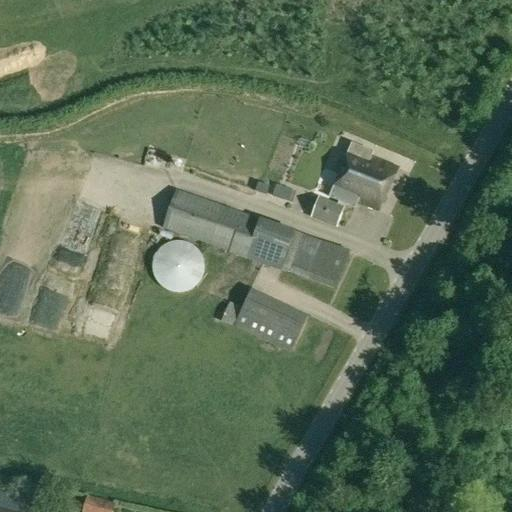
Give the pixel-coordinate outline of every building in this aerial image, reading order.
[(311,218),(338,227),(345,209),(344,209),(345,204),(355,208),(357,203),(379,213),(397,175),(369,162),(373,153),(352,145),(330,198),(339,202),(338,206),(319,199),(311,218)] [(296,192),(273,185),(269,197),(292,204),(296,192)] [(281,272),(295,233),(295,231),(223,207),(177,191),(163,230),(210,246),(281,272)] [(58,237),(77,244),(91,205),(72,198),(58,237)] [(295,233),(281,272),(338,290),(350,252),(295,233)] [(46,259),(72,268),(78,250),(52,241),(46,259)] [(153,267),(154,273),(156,279),(160,284),(165,289),(170,291),(177,293),(183,292),(189,290),(195,287),(199,283),(202,277),(204,271),(204,265),(202,258),(199,253),(195,248),(190,244),(184,242),(178,242),(171,243),(165,246),(160,250),(157,255),(154,261),(153,267)] [(221,323),(291,355),(308,317),(252,291),(242,309),(230,303),(221,323)] [(0,511),(23,511),(26,499),(0,491),(0,511)] [(82,511),(112,511),(114,504),(86,496),(82,511)]
